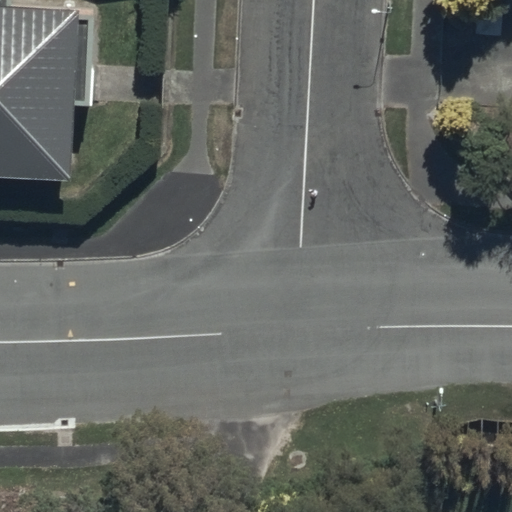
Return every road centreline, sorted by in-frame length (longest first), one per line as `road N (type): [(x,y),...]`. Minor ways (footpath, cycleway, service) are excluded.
road 1 (residential): [(295,330),(313,0)]
road 2 (tertiary): [(0,338),(295,330)]
road 3 (tertiary): [(295,330),(511,327)]
